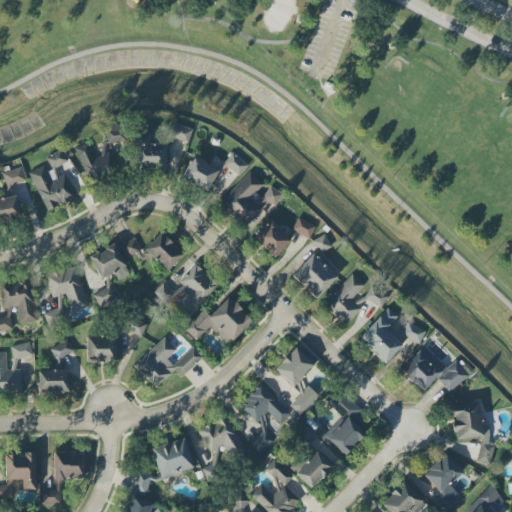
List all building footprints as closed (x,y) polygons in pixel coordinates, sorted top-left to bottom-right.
[(169,138),(189,142),(192,129),(172,124),(169,138)] [(72,150),(88,182),(118,167),(109,148),(124,142),(117,128),(105,134),(107,140),(100,144),(105,154),(95,159),(87,142),(72,150)] [(165,144),(153,144),(153,134),(134,135),(135,170),(165,170),(165,144)] [(75,198),(64,176),(60,179),(55,168),(67,162),(61,150),(44,158),(47,164),(29,173),(47,211),(75,198)] [(238,177),(248,166),(233,153),(223,163),(238,177)] [(218,170),(192,156),(181,179),(207,192),(218,170)] [(2,174),(7,188),(26,182),(22,167),(2,174)] [(219,203),(243,227),(267,203),(272,207),(282,197),(269,184),(266,188),(250,172),(219,203)] [(0,199),(0,221),(20,218),(16,196),(0,199)] [(310,239),(315,225),(296,219),(292,232),(310,239)] [(291,242),(271,220),(253,237),(273,258),(291,242)] [(182,256),(162,233),(145,249),(139,251),(135,239),(121,245),(126,260),(136,256),(142,262),(152,258),(155,255),(157,260),(166,271),(182,256)] [(331,248),(324,235),(312,242),(319,254),(331,248)] [(118,281),(130,274),(113,244),(89,258),(101,280),(114,273),(118,281)] [(337,279),(314,254),(292,275),(315,300),(337,279)] [(217,287),(193,264),(178,281),(188,292),(176,305),(189,317),(217,287)] [(87,307),(76,266),(45,274),(51,298),(66,294),(70,312),(87,307)] [(364,286),(352,274),(323,305),(345,326),(360,309),(351,300),(364,286)] [(19,324),(35,322),(30,282),(0,284),(0,288),(2,309),(17,307),(19,324)] [(175,295),(163,283),(153,293),(164,305),(175,295)] [(98,307),(116,298),(110,286),(92,295),(98,307)] [(380,309),(387,298),(370,287),(357,305),(363,308),(368,301),(380,309)] [(204,312),(184,327),(194,341),(211,327),(225,345),(252,325),(232,297),(208,316),(204,312)] [(48,327),(65,322),(61,308),(43,313),(48,327)] [(385,330),(397,317),(387,308),(358,339),(385,364),(402,346),(385,330)] [(0,332),(12,330),(10,317),(0,318),(0,332)] [(141,337),(147,325),(132,318),(126,330),(141,337)] [(420,344),(425,331),(407,323),(401,336),(420,344)] [(116,360),(116,336),(86,337),(87,361),(116,360)] [(132,366),(153,390),(175,371),(181,377),(203,358),(193,347),(173,365),(167,359),(176,351),(164,338),(132,366)] [(56,361),(74,354),(68,340),(50,348),(56,361)] [(13,360),(32,357),(30,343),(11,346),(13,360)] [(448,393),(468,377),(456,361),(445,369),(427,346),(400,367),(420,392),(437,379),(448,393)] [(274,369),(293,387),(314,366),(295,348),(274,369)] [(0,353),(0,394),(22,393),(21,370),(7,371),(6,353),(0,353)] [(67,370),(38,371),(38,393),(68,393),(67,370)] [(319,397),(302,379),(294,386),(301,393),(289,405),(299,416),(319,397)] [(239,406),(256,423),(267,413),(280,425),(290,414),(260,385),(239,406)] [(477,437),(480,464),(492,462),(490,445),(487,445),(482,402),(451,406),(455,440),(477,437)] [(198,429),(210,455),(226,447),(230,457),(243,451),(226,416),(198,429)] [(347,417),(326,439),(345,457),(365,435),(347,417)] [(298,436),(308,446),(317,436),(307,426),(298,436)] [(273,444),(266,431),(249,440),(255,454),(273,444)] [(193,469),(184,438),(151,449),(160,479),(193,469)] [(312,490),(333,468),(313,449),(292,471),(312,490)] [(54,452),(53,478),(83,479),(83,453),(54,452)] [(35,454),(4,455),(5,481),(21,480),(22,491),(35,490),(35,454)] [(449,485),(462,473),(445,455),(423,475),(441,495),(433,502),(442,511),(443,511),(459,497),(449,485)] [(293,477),(273,459),(262,471),(279,487),(271,495),(260,485),(250,496),(267,511),(290,511),(300,502),(284,487),(293,477)] [(150,477),(136,474),(132,492),(146,496),(150,477)] [(412,511),(423,503),(403,482),(381,503),(388,511),(412,511)] [(41,504),(61,504),(61,491),(40,491),(41,504)]
